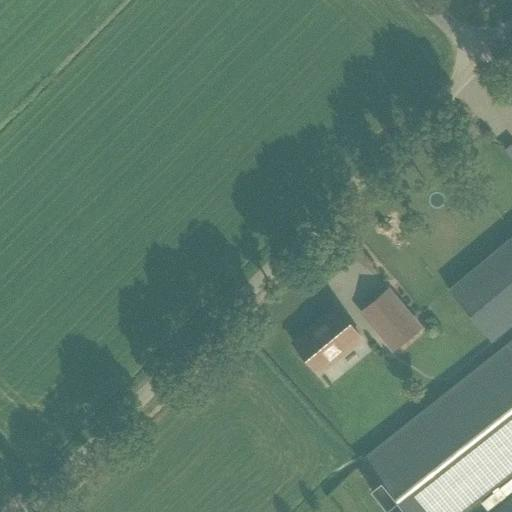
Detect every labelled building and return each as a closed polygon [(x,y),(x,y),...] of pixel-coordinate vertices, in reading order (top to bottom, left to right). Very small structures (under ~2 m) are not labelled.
[(490,341),(511,322),(511,237),(448,290),(490,341)] [(420,327),(388,289),(361,312),(392,350),(420,327)] [(363,341),(348,324),(336,308),(321,320),(324,324),(296,347),(308,363),(319,376),(363,341)] [(511,338),(361,458),(404,511),(463,511),(511,473),(511,338)] [(369,354),(344,373),(351,382),(377,363),(369,354)] [(511,511),(511,498),(494,511),(511,511)]
